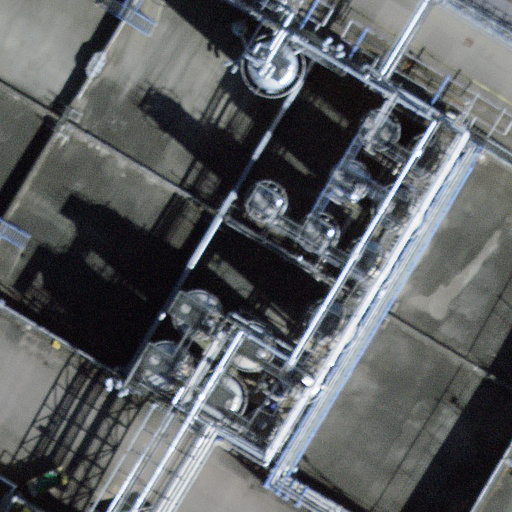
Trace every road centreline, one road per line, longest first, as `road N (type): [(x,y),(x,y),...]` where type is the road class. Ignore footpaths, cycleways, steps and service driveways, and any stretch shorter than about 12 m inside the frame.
road 1 (unknown): [(0,356),(229,511)]
road 2 (unknown): [(511,71),(399,0)]
